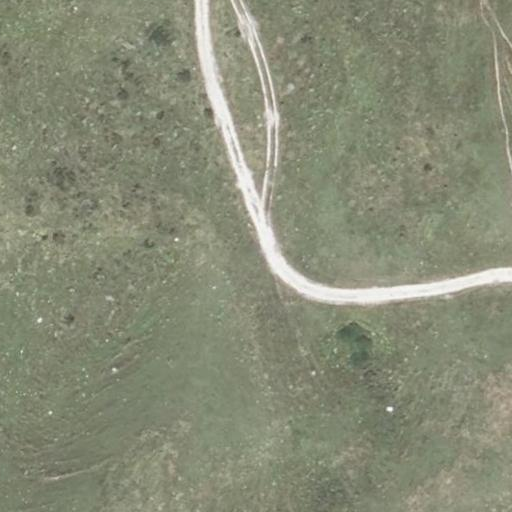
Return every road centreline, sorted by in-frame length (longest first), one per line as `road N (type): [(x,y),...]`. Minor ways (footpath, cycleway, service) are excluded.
road 1 (track): [(203,0),(206,60),(224,130),(260,231),(303,289),(347,297),(511,275)]
road 2 (track): [(240,0),(277,94),(276,159),(260,231)]
